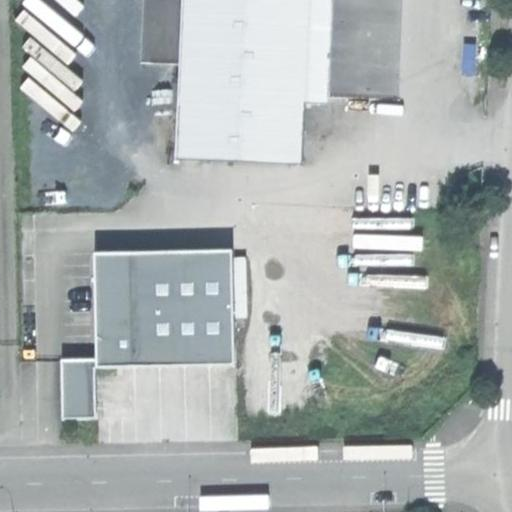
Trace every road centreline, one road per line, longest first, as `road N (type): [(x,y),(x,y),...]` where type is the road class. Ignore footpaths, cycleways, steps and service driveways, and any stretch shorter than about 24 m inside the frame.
road 1 (unclassified): [(505,478),(0,486)]
road 2 (unknown): [(266,209),(97,230),(56,246),(56,485)]
road 3 (unknown): [(266,209),(270,387)]
road 4 (unknown): [(410,150),(373,161),(315,201),(266,209)]
road 5 (unknown): [(410,150),(428,0)]
